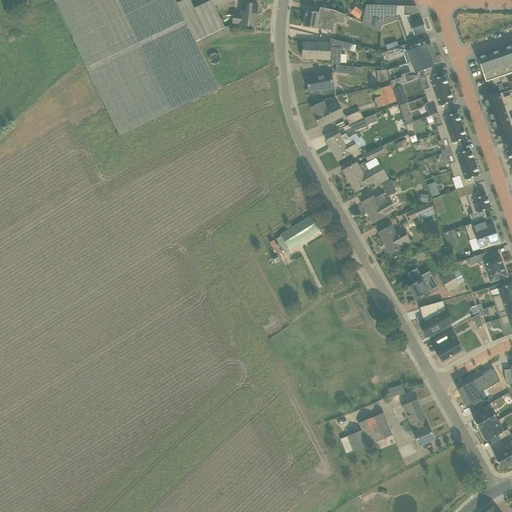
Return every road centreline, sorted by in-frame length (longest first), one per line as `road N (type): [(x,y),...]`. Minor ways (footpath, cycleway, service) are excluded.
road 1 (residential): [(433,382),(302,148),(281,60),(283,0)]
road 2 (residential): [(511,219),(456,56)]
road 3 (residential): [(495,491),(433,382)]
